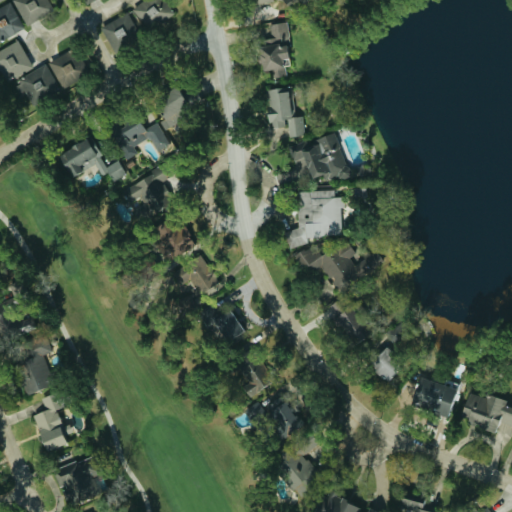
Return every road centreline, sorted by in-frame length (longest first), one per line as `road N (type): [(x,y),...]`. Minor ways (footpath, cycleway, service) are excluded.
road 1 (tertiary): [(511,483),(391,432),(331,384),(295,334),(250,248),(212,0)]
road 2 (residential): [(36,511),(0,424),(11,145),(161,54),(218,37)]
